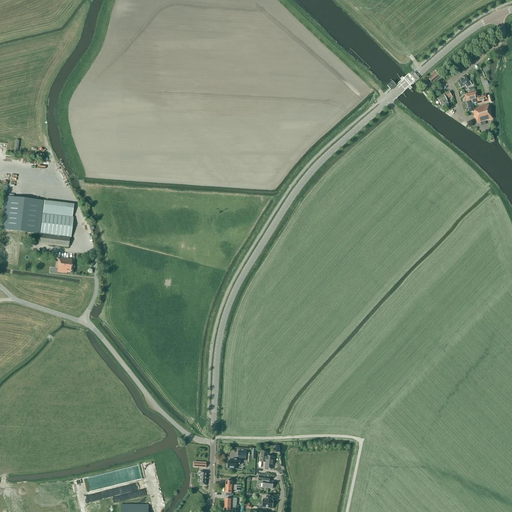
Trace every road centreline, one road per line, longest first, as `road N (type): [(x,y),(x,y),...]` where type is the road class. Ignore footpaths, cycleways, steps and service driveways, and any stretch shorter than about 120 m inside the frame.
road 1 (tertiary): [(209,511),(216,353),(237,284),(317,165),(450,46),(497,15)]
road 2 (track): [(346,511),(357,439),(212,437)]
road 3 (residential): [(462,117),(449,83),(502,38),(497,15)]
road 4 (track): [(421,71),(409,55),(414,30),(395,11),(342,0)]
